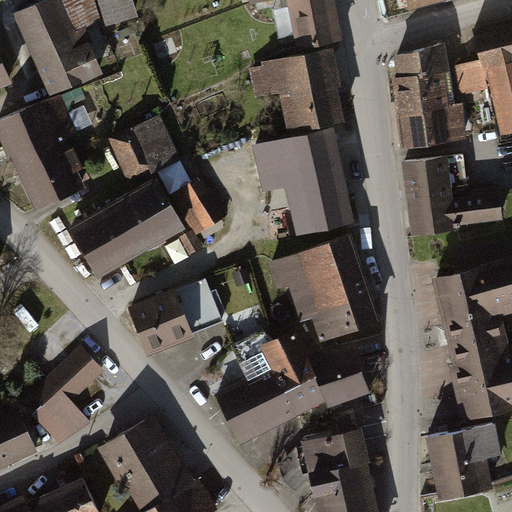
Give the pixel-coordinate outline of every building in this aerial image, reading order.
[(44,0),(10,15),(43,94),(97,76),(81,44),(74,46),(69,35),(101,24),(104,32),(130,24),(124,0),(44,0)] [(333,42),(327,0),(298,0),(284,2),(290,48),(333,42)] [(394,0),(398,12),(441,0),(394,0)] [(511,17),(464,29),(472,63),(451,68),(457,95),(484,89),(495,136),(511,132),(511,17)] [(442,46),(388,58),(396,150),(456,141),(442,46)] [(336,121),(327,50),(249,67),(254,98),(272,94),(283,135),(336,121)] [(57,94),(0,117),(0,148),(27,211),(79,189),(58,141),(74,134),(57,94)] [(155,115),(108,136),(128,181),(175,160),(155,115)] [(331,134),(250,148),(258,192),(284,187),(288,211),(260,215),(265,241),(347,227),(331,134)] [(441,156),(396,163),(407,236),(496,222),(491,188),(447,195),(441,156)] [(197,174),(168,194),(196,235),(225,215),(197,174)] [(147,181),(60,227),(87,277),(174,232),(147,181)] [(373,321),(344,234),(263,262),(273,291),(284,288),(295,322),(308,318),(315,340),(373,321)] [(451,274),(425,281),(457,417),(510,405),(511,413),(511,346),(502,349),(495,320),(511,315),(511,242),(482,250),(480,244),(446,252),(451,274)] [(203,273),(123,304),(142,353),(222,322),(203,273)] [(264,369),(211,394),(234,446),(314,403),(318,411),(364,392),(344,347),(306,364),(289,328),(254,347),(264,369)] [(105,368),(80,344),(27,392),(36,402),(23,414),(57,446),(86,419),(69,402),(105,368)] [(10,407),(0,410),(0,461),(28,449),(10,407)] [(149,415),(91,449),(127,511),(202,511),(212,506),(195,477),(189,480),(149,415)] [(375,511),(360,427),(292,439),(303,496),(312,495),(315,511),(375,511)] [(491,427),(420,438),(429,496),(484,487),(479,461),(496,458),(491,427)] [(21,492),(0,502),(0,511),(94,511),(77,476),(25,501),(21,492)]
